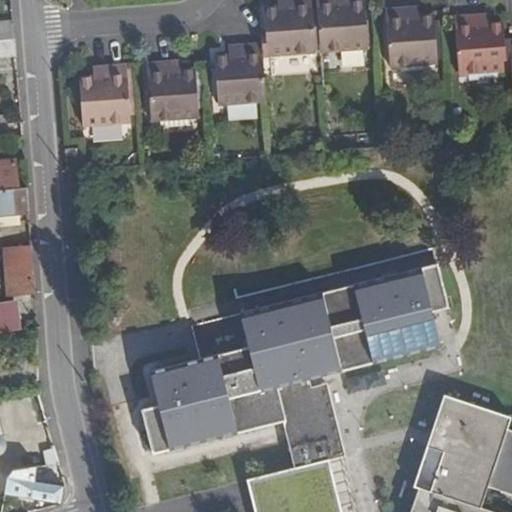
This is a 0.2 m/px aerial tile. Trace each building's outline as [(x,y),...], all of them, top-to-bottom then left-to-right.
[(288,0),(289,5),(280,5),(266,6),(269,55),(315,51),(312,0),(288,0)] [(343,1),(342,0),(318,0),(322,51),(370,47),(365,0),(358,0),(352,0),(343,1)] [(420,16),(419,5),(411,6),(411,16),(420,16)] [(411,16),(411,6),(386,8),(390,65),(439,61),(436,14),(420,16),(411,16)] [(489,23),(489,13),(480,14),(480,23),(489,23)] [(480,23),(480,14),(455,15),(460,73),(508,69),(504,22),(489,23),(480,23)] [(0,22),(0,58),(16,57),(13,22),(0,22)] [(240,54),(231,53),(216,55),(216,66),(219,104),(268,100),(264,42),(238,44),(240,54)] [(240,54),(238,44),(230,44),(231,53),(240,54)] [(174,70),(173,59),(149,61),(153,118),(200,114),(197,68),(182,69),(174,70)] [(173,59),(174,70),(182,69),(181,59),(173,59)] [(132,120),(128,63),(103,65),(104,76),(96,77),(81,78),(84,123),(132,120)] [(95,65),(96,77),(104,76),(103,65),(95,65)] [(79,147),(66,148),(67,166),(81,165),(79,147)] [(0,190),(20,189),(18,159),(0,160),(0,190)] [(0,213),(27,211),(26,189),(20,189),(0,190),(0,213)] [(4,250),(8,295),(34,292),(30,241),(17,242),(17,249),(4,250)] [(253,511),(341,511),(337,493),(320,497),(312,463),(328,459),(344,455),(326,383),(311,387),(308,378),(440,346),(432,312),(449,307),(438,262),(239,311),(248,345),(149,369),(157,403),(140,407),(151,452),(282,420),(294,466),(246,478),(253,511)] [(0,332),(18,330),(15,300),(0,301),(0,332)] [(511,413),(444,390),(429,434),(414,482),(412,497),(406,511),(496,511),(481,507),(488,489),(511,495),(511,429),(506,428),(511,413)] [(12,494),(62,503),(64,486),(15,478),(12,494)]
